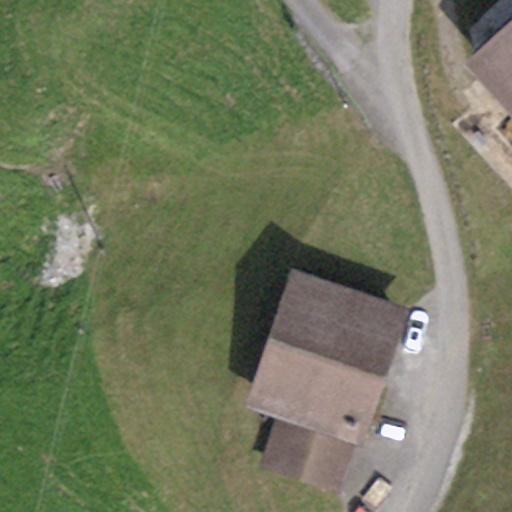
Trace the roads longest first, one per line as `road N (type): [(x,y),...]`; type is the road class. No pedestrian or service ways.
road 1 (track): [(399,0),(401,103),(463,379),(409,511)]
road 2 (track): [(401,103),(339,58),(299,0)]
